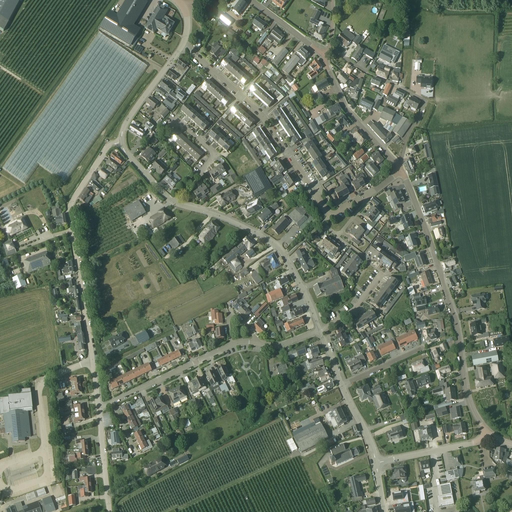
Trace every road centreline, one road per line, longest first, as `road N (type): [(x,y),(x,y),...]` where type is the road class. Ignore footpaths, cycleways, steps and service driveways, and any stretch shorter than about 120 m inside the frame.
road 1 (residential): [(487,433),(470,405),(431,243),(399,171)]
road 2 (unclassified): [(92,360),(69,211),(108,147),(121,142)]
road 3 (residential): [(182,47),(265,117),(328,213)]
road 4 (unclassified): [(320,330),(274,243),(170,200)]
road 5 (residential): [(399,171),(423,99),(334,51),(324,54)]
road 6 (residential): [(399,171),(343,106),(324,54)]
road 7 (residential): [(112,403),(229,344)]
road 8 (residential): [(170,200),(216,157),(176,120),(168,127)]
road 9 (residential): [(45,450),(40,380),(92,360)]
